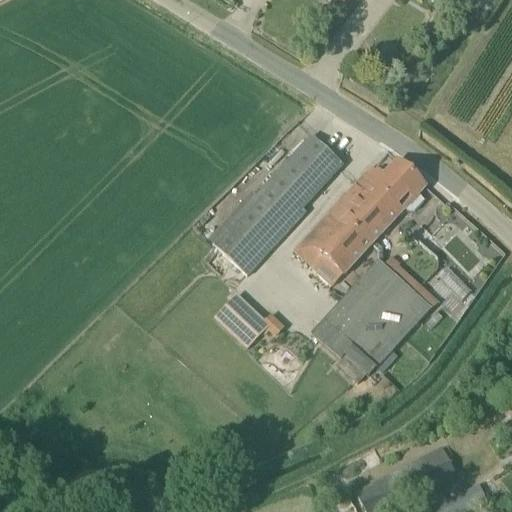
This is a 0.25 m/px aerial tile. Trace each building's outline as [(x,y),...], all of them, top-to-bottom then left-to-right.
[(306,215),(302,212),(343,169),(310,138),(254,198),(251,195),(208,243),(247,279),(306,215)] [(395,165),(384,177),(380,181),(373,174),(370,172),(304,242),(292,255),(330,290),(342,277),(403,212),(415,214),(425,204),(417,197),(424,190),(397,164),(395,165)] [(310,338),(339,364),(335,368),(354,385),(363,375),(369,380),(429,314),(390,278),(399,268),(390,260),(381,270),(376,265),(310,338)] [(440,453),(356,499),(362,511),(399,511),(440,492),(456,483),(440,453)] [(420,504),(423,511),(479,511),(491,506),(487,499),(484,501),(477,487),(445,504),(439,494),(420,504)]
